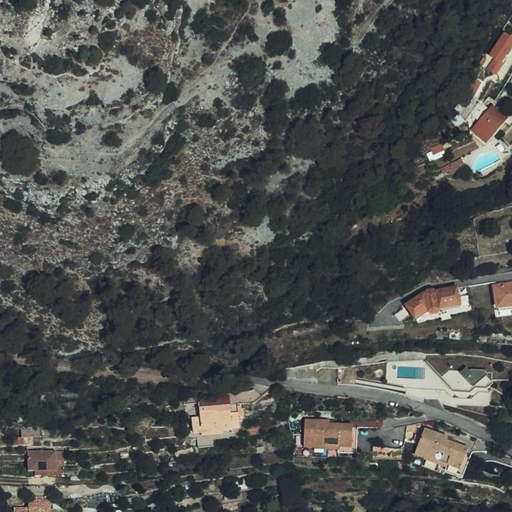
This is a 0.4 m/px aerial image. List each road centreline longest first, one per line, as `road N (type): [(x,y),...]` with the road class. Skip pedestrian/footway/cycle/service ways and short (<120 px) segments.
road 1 (track): [(265,382),(55,367),(0,351)]
road 2 (unclassified): [(511,452),(427,409),(265,382)]
